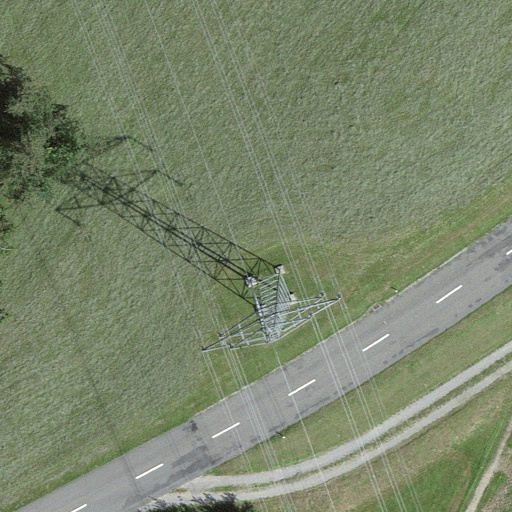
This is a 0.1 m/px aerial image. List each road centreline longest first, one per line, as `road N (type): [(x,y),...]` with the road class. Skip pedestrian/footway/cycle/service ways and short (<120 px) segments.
road 1 (unclassified): [(79,511),(213,442),(511,257)]
road 2 (track): [(132,484),(217,491),(327,468),(511,356)]
